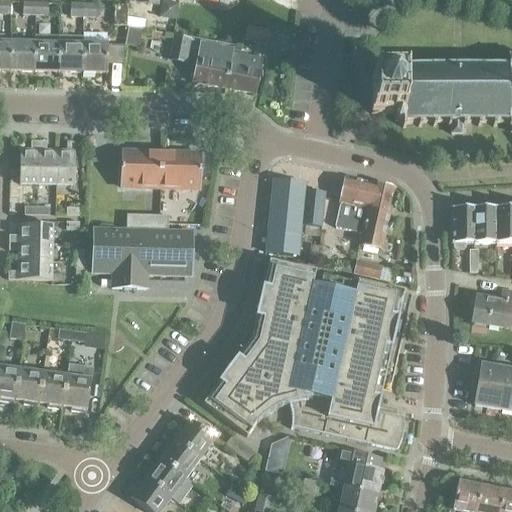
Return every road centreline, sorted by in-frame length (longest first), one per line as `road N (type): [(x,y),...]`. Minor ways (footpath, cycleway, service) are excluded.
road 1 (residential): [(259,139),(404,171),(426,194),(435,218),(432,435)]
road 2 (residential): [(102,477),(225,302),(259,139)]
road 3 (residential): [(259,139),(242,118),(217,109),(0,103)]
